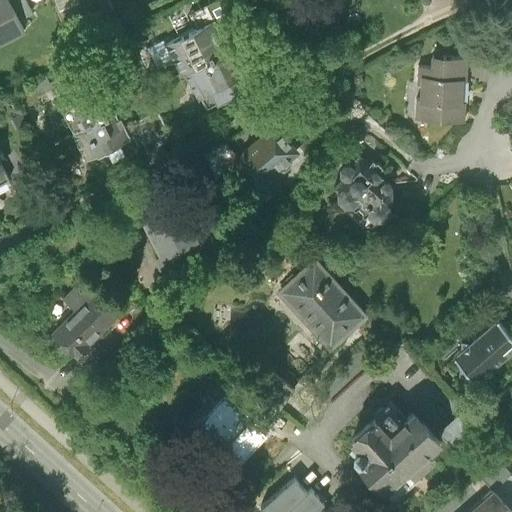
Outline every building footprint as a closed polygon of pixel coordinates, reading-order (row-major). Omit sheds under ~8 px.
[(18,16),(10,0),(0,0),(0,43),(25,30),(18,16)] [(23,0),(10,0),(18,16),(29,12),(23,0)] [(51,0),(72,49),(120,29),(107,0),(98,0),(96,1),(100,10),(82,18),(74,0),(51,0)] [(209,22),(164,44),(178,73),(184,71),(203,109),(234,93),(227,81),(236,77),(209,22)] [(466,59),(429,58),(428,69),(416,69),(415,86),(419,86),(418,103),(415,103),(414,121),(461,123),(462,105),(457,105),(458,81),(465,82),(466,59)] [(89,157),(102,150),(108,161),(120,154),(115,143),(125,138),(97,83),(61,102),(89,157)] [(165,131),(154,110),(131,122),(142,143),(165,131)] [(235,156),(225,164),(228,169),(244,204),(277,190),(269,173),(295,151),(271,127),(235,156)] [(235,156),(222,142),(199,152),(212,178),(228,169),(225,164),(235,156)] [(388,187),(355,157),(346,166),(341,167),(336,172),(336,177),(340,180),(331,189),(334,192),(334,198),(334,202),(340,208),(352,207),(372,224),(379,223),(385,216),(385,209),(388,207),(388,187)] [(194,242),(182,218),(196,211),(184,187),(135,210),(159,259),(178,250),(194,242)] [(186,266),(178,250),(159,259),(153,262),(161,278),(186,266)] [(363,317),(311,259),(275,291),(327,349),(363,317)] [(110,315),(77,281),(60,297),(72,308),(48,332),(70,354),(110,315)] [(511,339),(494,319),(454,355),(476,379),(511,346),(511,339)] [(247,386),(254,392),(272,408),(289,389),(264,367),(247,386)] [(254,392),(237,411),(245,418),(255,427),(272,408),(254,392)] [(218,394),(185,431),(212,455),(245,418),(237,411),(218,394)] [(500,451),(461,409),(437,431),(476,473),(500,451)] [(435,440),(408,411),(383,433),(367,415),(346,434),(356,446),(345,456),(377,492),(435,440)] [(255,427),(245,418),(212,455),(202,465),(219,480),(262,433),(255,427)] [(292,476),(259,505),(265,511),(280,511),(304,491),(292,476)] [(309,487),(304,491),(280,511),(323,511),(317,505),(321,501),(309,487)] [(508,511),(489,491),(466,511),(508,511)]
